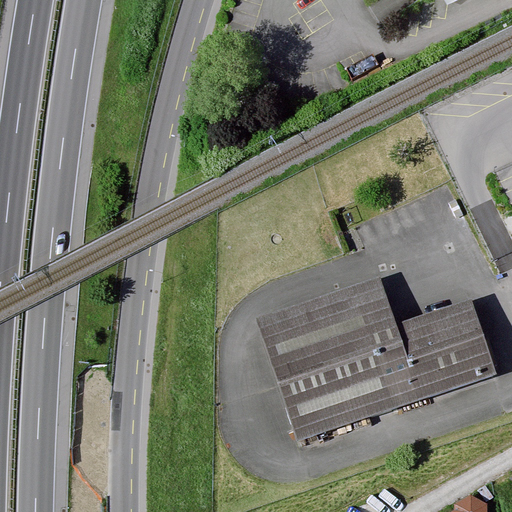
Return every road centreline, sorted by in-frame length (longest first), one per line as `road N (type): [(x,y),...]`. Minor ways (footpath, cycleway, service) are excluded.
road 1 (tertiary): [(199,0),(143,246),(125,511)]
road 2 (motorway): [(35,511),(44,316),(83,0)]
road 3 (motorway): [(36,0),(0,291)]
